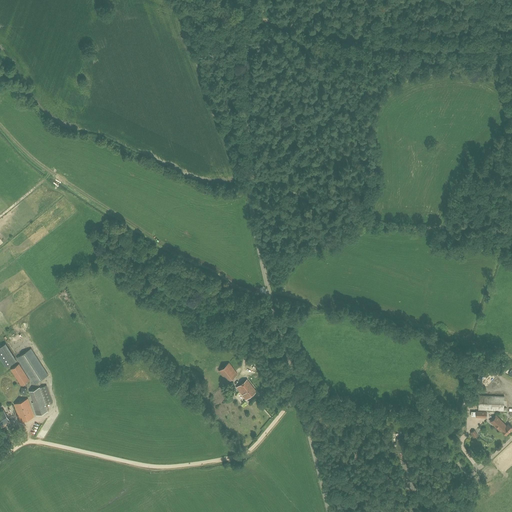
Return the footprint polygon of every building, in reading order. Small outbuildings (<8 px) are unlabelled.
[(16,360),(5,343),(0,346),(0,357),(6,367),(16,360)] [(34,384),(48,375),(31,349),(17,358),(34,384)] [(218,371),(227,382),(237,374),(229,363),(218,371)] [(10,372),(12,371),(21,385),(29,380),(19,364),(7,371),(9,374),(11,373),(10,372)] [(256,391),(247,380),(237,388),(245,399),(256,391)] [(32,403),(37,415),(47,411),(39,388),(31,391),(35,402),(32,403)] [(506,411),(507,408),(503,408),(504,396),(479,395),(478,410),(506,411)] [(28,399),(15,404),(21,421),(34,416),(28,399)] [(8,416),(4,410),(0,411),(0,425),(10,420),(8,416)] [(511,428),(511,427),(508,424),(506,426),(496,415),(491,420),(495,424),(495,425),(498,428),(499,427),(506,435),(511,428)]
